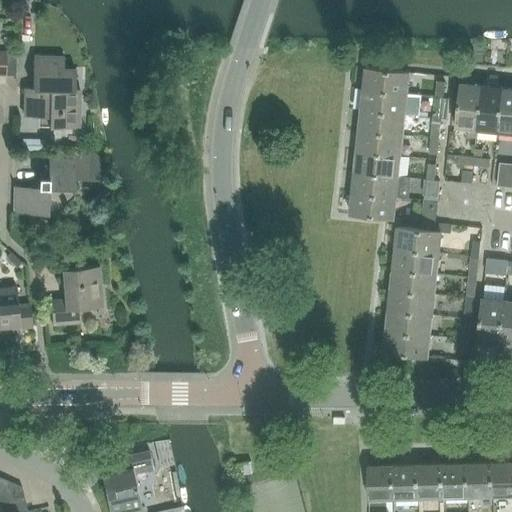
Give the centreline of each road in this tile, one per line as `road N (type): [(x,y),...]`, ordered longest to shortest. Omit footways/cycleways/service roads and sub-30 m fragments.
road 1 (residential): [(254,391),(223,180),(222,117),(260,0)]
road 2 (tertiary): [(254,391),(511,398)]
road 3 (tertiary): [(139,394),(0,398)]
road 4 (residential): [(0,101),(7,109),(0,223)]
